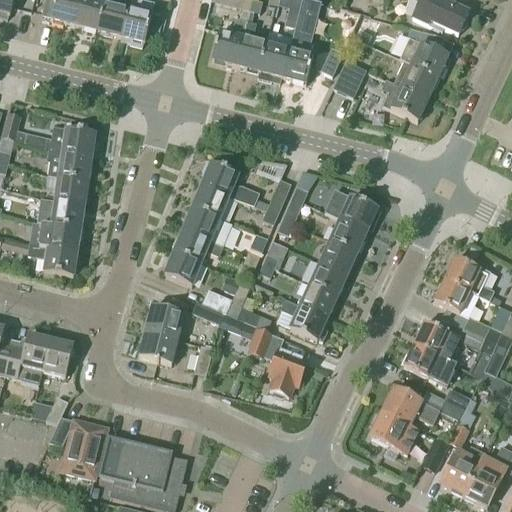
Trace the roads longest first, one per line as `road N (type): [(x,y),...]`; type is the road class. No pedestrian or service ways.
road 1 (tertiary): [(310,471),(443,202)]
road 2 (tertiary): [(443,202),(387,175),(165,108)]
road 3 (residential): [(310,471),(191,412),(107,389),(100,368),(108,321)]
road 4 (residential): [(108,321),(165,108)]
road 5 (tertiary): [(165,108),(0,68)]
road 6 (unclassified): [(443,202),(511,48)]
